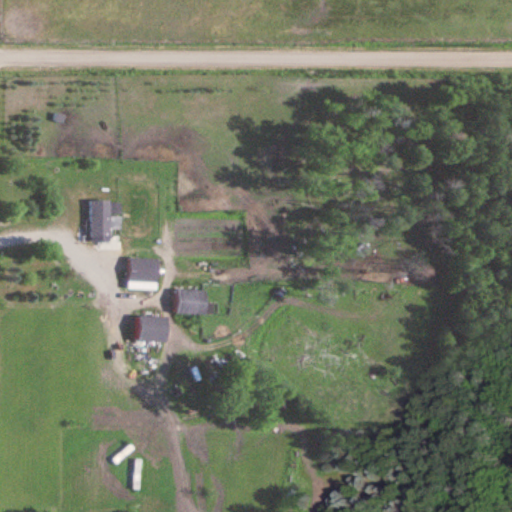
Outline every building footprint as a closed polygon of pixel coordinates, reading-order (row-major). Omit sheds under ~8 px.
[(89,236),(110,236),(110,228),(119,228),(119,217),(117,217),(117,199),(89,199),(89,236)] [(156,289),(156,258),(128,258),(128,289),(156,289)] [(205,289),(175,289),(175,313),(205,313),(205,289)] [(136,341),(166,341),(166,316),(136,316),(136,341)] [(139,460),(131,460),(131,490),(139,490),(139,460)]
